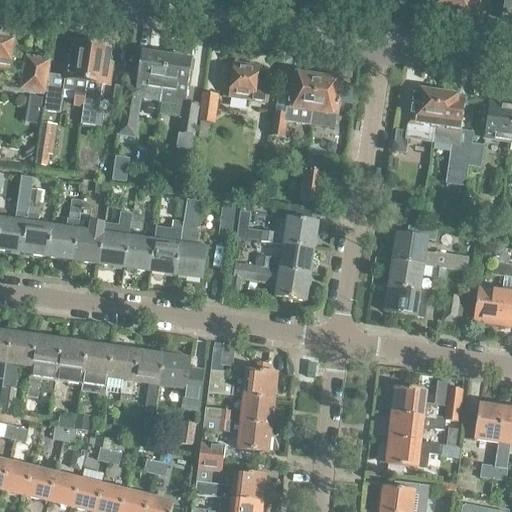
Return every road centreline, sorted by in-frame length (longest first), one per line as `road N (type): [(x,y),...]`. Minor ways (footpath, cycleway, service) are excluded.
road 1 (residential): [(337,342),(0,291)]
road 2 (residential): [(54,0),(384,46)]
road 3 (residential): [(337,342),(384,46)]
road 4 (residential): [(511,367),(337,342)]
road 5 (residential): [(318,511),(337,342)]
road 6 (residential): [(384,46),(511,65)]
